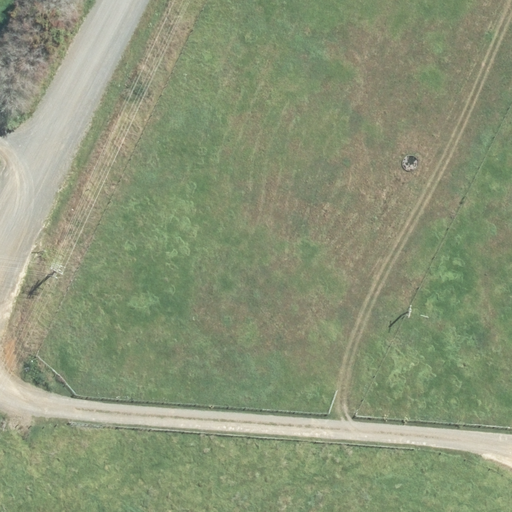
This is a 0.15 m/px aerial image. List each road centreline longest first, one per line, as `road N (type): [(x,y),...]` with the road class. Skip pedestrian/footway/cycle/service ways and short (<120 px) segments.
road 1 (track): [(0,391),(511,419)]
road 2 (unclassified): [(0,216),(104,0)]
